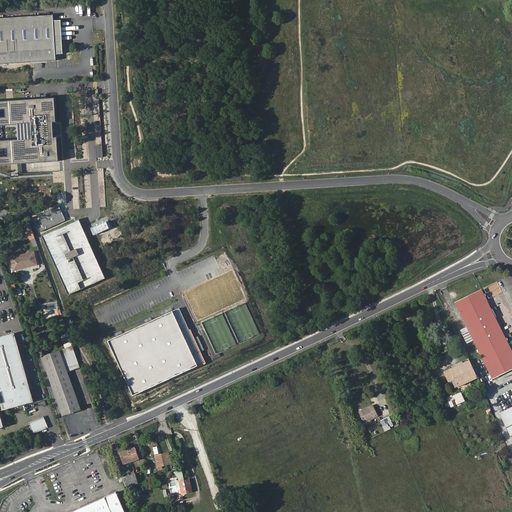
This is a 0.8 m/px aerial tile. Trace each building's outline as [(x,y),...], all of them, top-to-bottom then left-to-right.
[(0,63),(56,60),(53,16),(0,18),(0,63)] [(54,122),(52,98),(0,101),(0,125),(18,124),(19,139),(0,140),(0,165),(56,161),(55,137),(54,122)] [(66,220),(59,205),(33,217),(40,232),(66,220)] [(128,205),(108,206),(108,214),(129,212),(128,205)] [(106,278),(79,219),(42,236),(68,295),(106,278)] [(27,220),(23,222),(27,233),(32,232),(27,220)] [(34,255),(11,259),(13,271),(36,266),(34,255)] [(20,288),(16,289),(14,283),(11,284),(15,297),(22,294),(20,288)] [(506,339),(481,289),(460,296),(467,309),(459,312),(480,352),(491,346),(506,339)] [(460,296),(453,300),(459,312),(467,309),(460,296)] [(205,362),(180,308),(109,341),(134,394),(205,362)] [(0,427),(4,426),(0,411),(33,400),(14,334),(0,337),(0,427)] [(511,369),(511,350),(506,339),(491,346),(480,352),(493,379),(511,369)] [(68,373),(80,369),(73,348),(43,357),(64,417),(81,411),(68,373)] [(470,361),(445,372),(448,379),(449,378),(450,381),(452,380),(455,379),(458,387),(478,379),(470,361)] [(464,400),(461,393),(454,396),(455,397),(453,398),(452,396),(447,398),(451,407),(461,403),(461,402),(464,400)] [(359,412),(364,420),(369,417),(370,419),(378,415),(374,405),(359,412)] [(511,406),(500,412),(511,438),(511,406)] [(44,416),(30,423),(34,433),(48,427),(44,416)] [(380,420),(383,425),(392,421),(389,416),(380,420)] [(125,453),(124,451),(120,452),(123,464),(139,459),(135,447),(131,449),(131,451),(125,453)] [(100,459),(105,457),(102,449),(97,452),(100,459)] [(156,456),(159,467),(171,464),(168,452),(156,456)] [(177,481),(184,479),(181,470),(174,472),(177,481)] [(124,478),(128,490),(137,487),(133,475),(124,478)] [(192,492),(189,479),(179,482),(182,494),(183,494),(192,492)] [(175,480),(169,482),(173,493),(178,491),(175,480)] [(137,487),(128,490),(129,496),(135,494),(134,491),(138,490),(137,487)] [(70,511),(125,511),(117,492),(70,511)]
